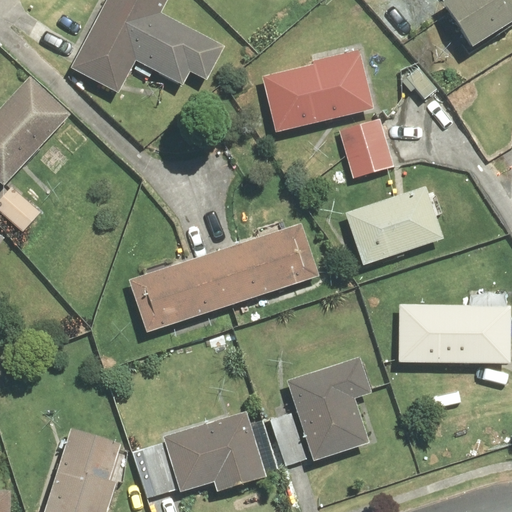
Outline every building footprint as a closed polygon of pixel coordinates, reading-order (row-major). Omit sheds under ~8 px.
[(172,0),(110,0),(74,72),(122,97),(140,62),(187,87),(194,74),(211,83),(229,48),(165,15),(172,0)] [(478,48),(511,26),(511,0),(450,0),(448,2),(478,48)] [(264,77),(278,134),(377,110),(362,50),(314,62),(315,65),(264,77)] [(0,179),(7,186),(75,113),(35,75),(0,112),(0,179)] [(392,117),(345,130),(358,181),(397,171),(389,139),(397,137),(392,117)] [(348,215),(365,266),(446,238),(429,187),(348,215)] [(46,212),(19,191),(2,212),(29,233),(46,212)] [(132,281),(150,334),(322,277),(305,225),(132,281)] [(0,252),(8,240),(0,234),(0,252)] [(511,305),(401,304),(401,364),(511,364),(511,305)] [(361,358),(290,382),(317,461),(372,443),(358,400),(373,394),(361,358)] [(249,410),(165,437),(184,493),(216,482),(220,493),(271,477),(249,410)] [(295,414),(274,421),(290,469),(311,462),(295,414)] [(124,442),(73,427),(48,511),(111,511),(120,483),(113,481),(124,442)] [(0,511),(12,511),(14,491),(0,490),(0,511)]
